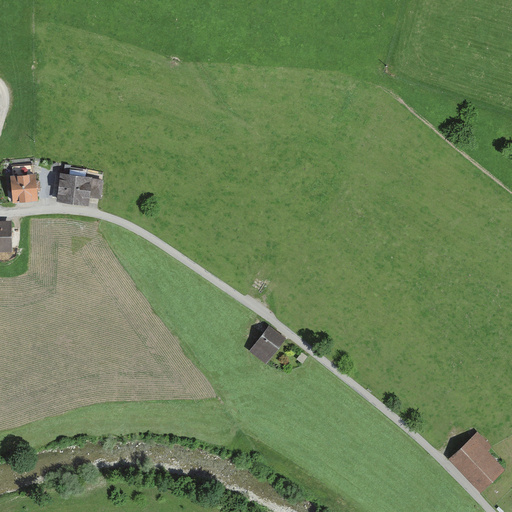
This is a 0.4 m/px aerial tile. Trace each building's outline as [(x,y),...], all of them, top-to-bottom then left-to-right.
[(9,167),(12,201),(36,199),(32,165),(24,165),(25,175),(18,175),(17,166),(9,167)] [(87,195),(98,197),(101,181),(80,178),(80,176),(59,173),(56,199),(86,203),(87,195)] [(0,248),(9,248),(8,224),(0,223),(0,248)] [(249,350),(263,361),(266,358),(282,337),(267,326),(251,347),(249,350)] [(451,456),(481,488),(499,471),(482,453),(489,447),(475,433),(451,456)]
